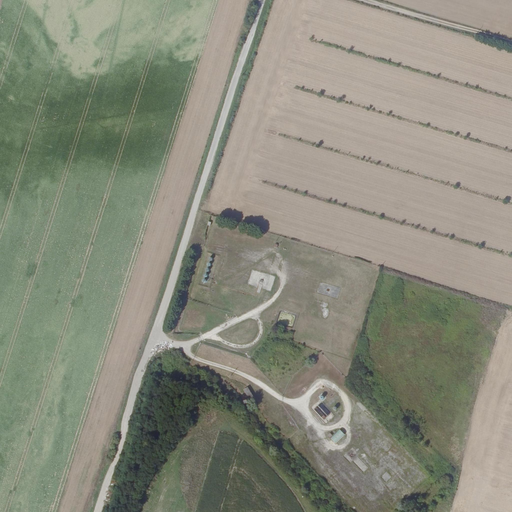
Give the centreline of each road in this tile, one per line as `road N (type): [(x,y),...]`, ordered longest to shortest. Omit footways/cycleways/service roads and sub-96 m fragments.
road 1 (track): [(152,342),(261,0)]
road 2 (track): [(152,342),(97,511)]
